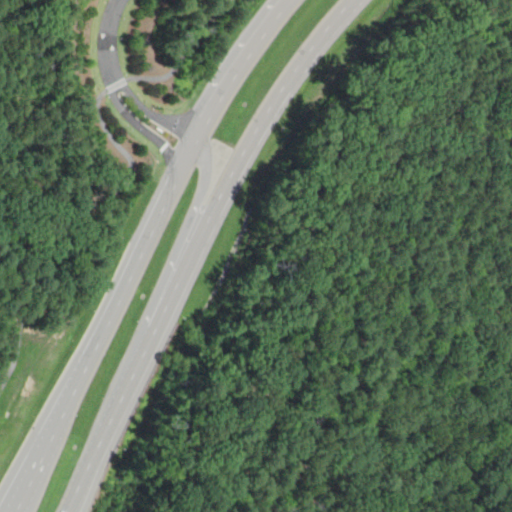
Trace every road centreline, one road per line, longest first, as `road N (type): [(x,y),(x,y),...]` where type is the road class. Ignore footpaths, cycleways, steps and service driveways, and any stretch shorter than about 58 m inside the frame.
road 1 (primary): [(150,340),(243,153),(352,0)]
road 2 (primary): [(199,137),(101,339)]
road 3 (primary): [(150,340),(145,323),(206,180),(199,137)]
road 4 (primary): [(288,0),(199,137)]
road 5 (primary): [(84,472),(150,340)]
road 6 (primary): [(73,397),(16,511)]
